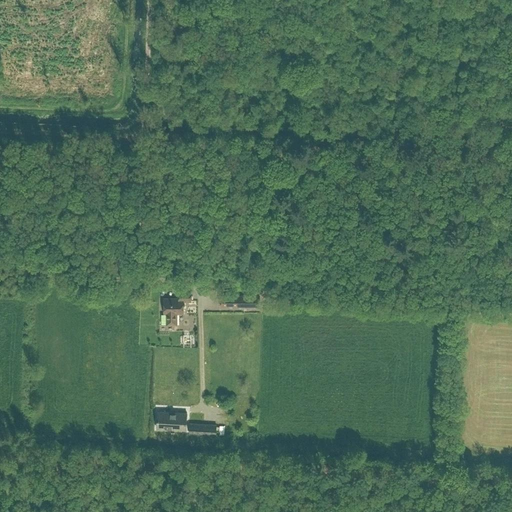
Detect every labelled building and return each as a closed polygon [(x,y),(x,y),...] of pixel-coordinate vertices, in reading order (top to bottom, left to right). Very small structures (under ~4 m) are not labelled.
[(164,314),(166,314),(166,324),(177,324),(177,314),(184,314),(184,303),(191,303),(191,292),(179,292),(179,300),(164,300),(164,314)] [(241,295),(220,295),(220,306),(241,306),(241,296),(241,295)] [(241,296),(241,306),(260,306),(260,296),(241,296)] [(157,428),(186,430),(187,413),(158,411),(157,428)] [(216,435),(216,424),(189,423),(189,433),(216,435)]
